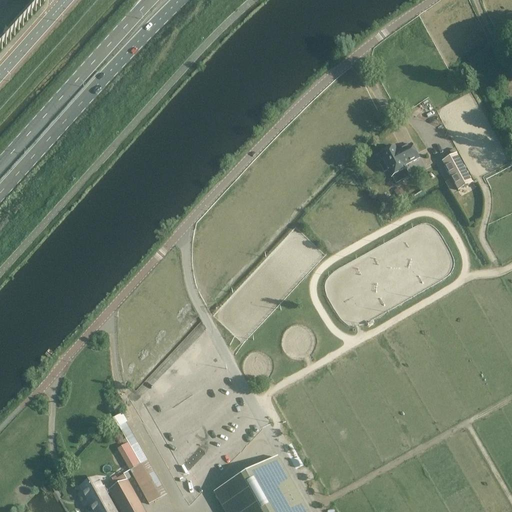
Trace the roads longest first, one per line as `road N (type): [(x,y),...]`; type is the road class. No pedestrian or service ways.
road 1 (unclassified): [(17,412),(294,112),(358,53),(435,0)]
road 2 (unknown): [(468,277),(460,242),(443,220),(426,214),(328,263),(315,279),(315,300),(339,335),(360,342)]
road 3 (primary): [(0,193),(179,0)]
road 4 (unknown): [(468,277),(254,403)]
road 5 (primary): [(149,0),(0,165)]
road 6 (track): [(511,399),(320,507)]
